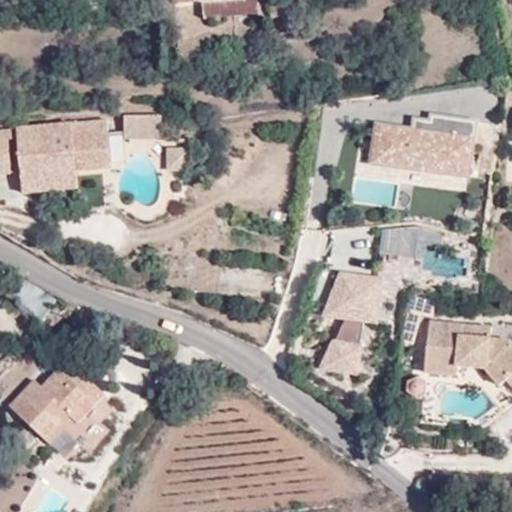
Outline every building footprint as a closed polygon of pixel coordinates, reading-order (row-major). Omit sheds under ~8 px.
[(175,0),(176,3),(208,3),(208,17),(210,17),(261,17),(260,0),(175,0)] [(260,0),(261,17),(210,17),(210,20),(268,18),(268,0),(260,0)] [(414,125),(376,120),(370,166),(477,181),(483,120),(432,113),(431,119),(415,118),(414,125)] [(160,122),(123,122),(123,145),(160,145),(160,122)] [(46,204),(46,200),(79,197),(79,191),(106,193),(106,176),(111,176),(107,137),(73,140),(72,132),(0,137),(0,187),(8,188),(6,202),(46,204)] [(166,146),(166,171),(190,170),(190,146),(166,146)] [(439,255),(439,231),(380,230),(379,254),(439,255)] [(385,325),(386,277),(339,271),(324,319),(347,320),(339,338),(335,337),(318,372),(362,376),(365,323),(385,325)] [(43,324),(59,301),(20,277),(8,292),(31,309),(27,313),(43,324)] [(442,325),(444,299),(409,297),(404,324),(435,325),(442,325)] [(465,328),(442,325),(435,325),(431,377),(461,382),(461,372),(496,375),(505,386),(511,382),(511,344),(465,339),(465,328)] [(71,412),(82,421),(105,394),(69,362),(58,374),(61,377),(49,389),(36,379),(13,406),(48,437),(71,412)] [(58,445),(82,421),(71,412),(48,437),(58,445)]
